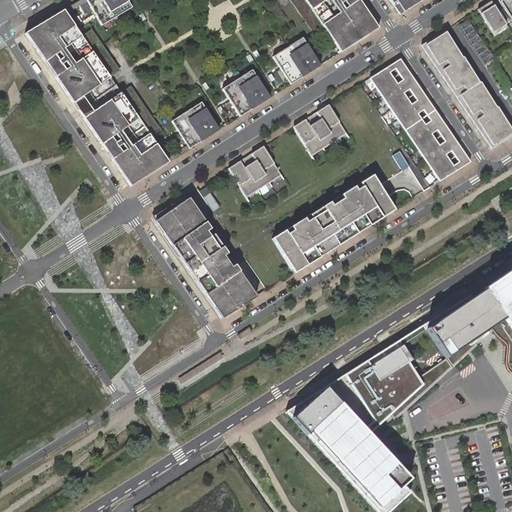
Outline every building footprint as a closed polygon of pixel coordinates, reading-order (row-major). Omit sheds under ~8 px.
[(127,0),(87,0),(102,25),(132,7),(127,0)] [(304,0),(312,11),(328,0),(329,0),(339,13),(322,25),(340,53),(378,28),(359,0),(355,0),(348,5),(344,0),(304,0)] [(388,0),(392,6),(398,2),(405,13),(423,0),(388,0)] [(511,0),(503,0),(481,14),(492,32),(511,19),(511,0)] [(64,10),(25,32),(129,187),(167,163),(116,87),(64,10)] [(93,50),(101,44),(94,34),(86,39),(93,50)] [(445,34),(421,49),(489,151),(511,137),(480,87),(479,87),(445,34)] [(302,38),(273,57),(291,85),(320,66),(302,38)] [(400,63),(369,82),(436,183),(467,164),(400,63)] [(252,70),(222,89),(240,117),(269,98),(252,70)] [(201,103),(172,122),(190,149),(219,130),(201,103)] [(328,105),(293,128),(311,156),(346,133),(328,105)] [(263,147),(228,170),(246,197),(281,175),(263,147)] [(401,151),(393,155),(401,171),(409,167),(401,151)] [(369,177),(269,239),(290,274),(391,212),(369,177)] [(400,189),(389,197),(397,209),(409,202),(400,189)] [(184,197),(151,218),(219,319),(252,298),(250,295),(184,197)] [(511,267),(420,326),(442,360),(462,347),(463,348),(482,337),(481,335),(489,330),(492,335),(497,340),(502,344),(503,346),(504,349),(503,355),(502,362),(503,367),(504,369),(506,371),(508,374),(510,374),(511,373),(511,372),(511,267)] [(397,340),(284,412),(374,511),(385,511),(407,492),(359,439),(366,434),(405,361),(409,359),(397,340)] [(468,472),(472,487),(488,482),(484,468),(468,472)] [(457,493),(472,487),(468,476),(453,481),(457,493)]
